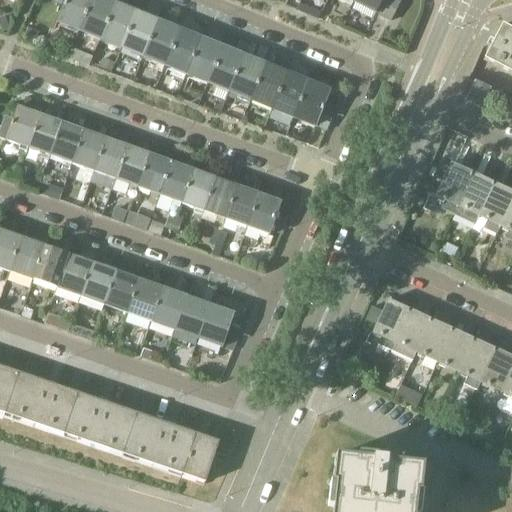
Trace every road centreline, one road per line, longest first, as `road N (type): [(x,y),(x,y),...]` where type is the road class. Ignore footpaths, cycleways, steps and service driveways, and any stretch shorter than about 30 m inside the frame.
road 1 (residential): [(0,66),(323,179)]
road 2 (residential): [(323,179),(362,81),(353,62),(195,0)]
road 3 (residential): [(277,292),(0,193)]
road 4 (residential): [(0,321),(233,405)]
road 5 (residential): [(281,424),(359,248)]
road 6 (residential): [(453,0),(397,136),(392,177)]
road 7 (residential): [(511,317),(359,248)]
road 8 (residential): [(157,511),(0,465)]
road 9 (residential): [(429,111),(481,0)]
road 10 (residential): [(277,292),(323,179)]
road 11 (residential): [(233,405),(277,292)]
